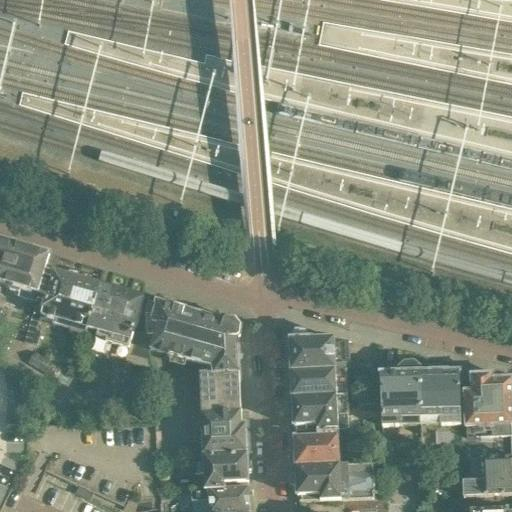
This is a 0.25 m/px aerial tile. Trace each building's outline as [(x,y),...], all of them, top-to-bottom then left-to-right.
[(0,283),(3,284),(15,245),(0,240),(0,283)] [(50,255),(15,245),(3,284),(10,286),(9,291),(20,294),(19,297),(36,302),(37,299),(50,255)] [(50,255),(37,299),(36,302),(30,324),(27,335),(25,344),(36,347),(41,330),(38,326),(41,316),(55,320),(53,324),(69,329),(71,334),(81,336),(86,334),(87,330),(100,286),(86,282),(86,281),(68,276),(68,277),(55,273),(59,260),(50,258),(51,256),(50,255)] [(151,370),(149,350),(148,350),(147,335),(134,331),(144,299),(100,286),(87,330),(97,333),(96,338),(92,352),(104,356),(107,343),(129,350),(125,363),(151,370)] [(148,350),(149,350),(188,362),(201,315),(156,302),(156,304),(148,302),(146,315),(147,335),(148,350)] [(223,322),(201,315),(188,362),(212,368),(212,374),(200,374),(202,422),(242,421),(241,412),(240,412),(238,375),(237,339),(240,337),(241,328),(235,321),(226,320),(223,322)] [(344,369),(342,340),(335,339),(335,340),(313,340),(313,338),(310,338),(310,337),(305,332),(296,332),(292,337),(291,339),(290,339),(291,372),(344,369)] [(28,364),(52,379),(52,378),(55,380),(54,381),(67,389),(73,379),(57,370),(59,367),(35,353),(28,364)] [(382,428),(421,428),(420,374),(420,369),(414,364),(405,364),(399,369),(399,375),(380,375),(382,428)] [(345,386),(344,369),(291,372),(292,398),(347,396),(347,395),(344,395),(344,391),(341,391),(340,386),(345,386)] [(421,428),(460,427),(461,427),(459,373),(420,374),(421,428)] [(461,461),(511,459),(511,444),(511,429),(511,428),(511,393),(511,380),(491,381),(491,376),(471,377),(472,393),(465,394),(466,427),(461,427),(460,427),(461,461)] [(84,392),(83,393),(92,415),(110,409),(101,386),(84,392)] [(359,394),(360,405),(377,404),(376,393),(359,394)] [(347,396),(292,398),(293,429),(296,429),(296,428),(316,427),(317,432),(338,431),(348,431),(347,416),(348,416),(348,413),(357,403),(351,396),(347,396)] [(247,455),(245,424),(242,424),(242,421),(202,422),(203,457),(247,455)] [(374,422),(353,422),(353,431),(374,430),(374,422)] [(340,464),(338,431),(317,432),(317,437),(297,438),(297,436),(294,437),(295,467),(340,465),(340,464)] [(224,490),(225,490),(224,484),(248,483),(247,455),(203,457),(194,457),(195,476),(203,476),(204,491),(191,491),(191,492),(224,490)] [(511,459),(461,461),(461,462),(470,462),(470,483),(463,483),(463,499),(511,496),(511,459)] [(372,463),(340,464),(340,465),(295,467),(296,499),(298,499),(298,503),(341,501),(349,501),(352,501),(373,500),(374,488),(374,474),(372,463)] [(224,490),(191,492),(192,503),(197,503),(197,511),(249,511),(249,489),(225,490),(224,490)] [(444,501),(431,501),(431,510),(444,510),(444,501)]
